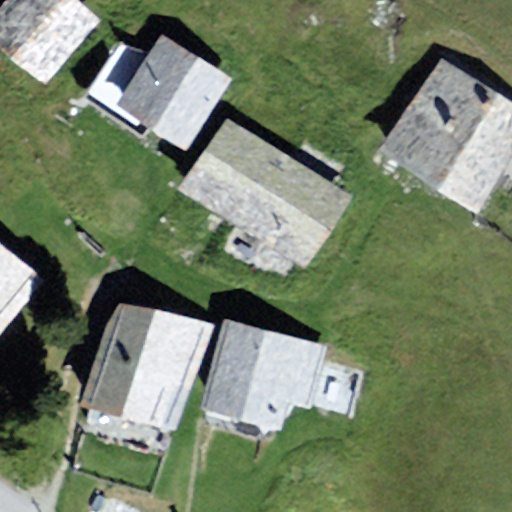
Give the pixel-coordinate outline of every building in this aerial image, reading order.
[(2,0),(0,3),(0,38),(45,78),(99,16),(80,0),(2,0)] [(118,99),(185,144),(231,77),(164,32),(118,99)] [(511,102),(438,56),(381,146),(477,206),(511,151),(511,102)] [(225,116),(180,187),(303,266),(349,195),(225,116)] [(0,243),(0,330),(43,281),(0,243)] [(117,300),(84,402),(175,431),(208,329),(117,300)] [(325,345),(223,319),(202,405),(283,425),(289,400),(310,406),(325,345)]
